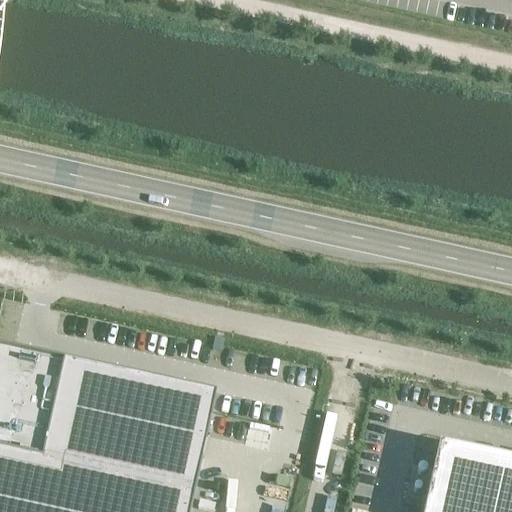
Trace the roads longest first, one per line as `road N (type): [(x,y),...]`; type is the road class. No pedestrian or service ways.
road 1 (primary): [(511,272),(0,159)]
road 2 (unclassified): [(0,270),(352,348)]
road 3 (unclassified): [(221,0),(511,63)]
road 4 (unclassified): [(316,511),(352,348)]
road 5 (unclassified): [(352,348),(511,382)]
